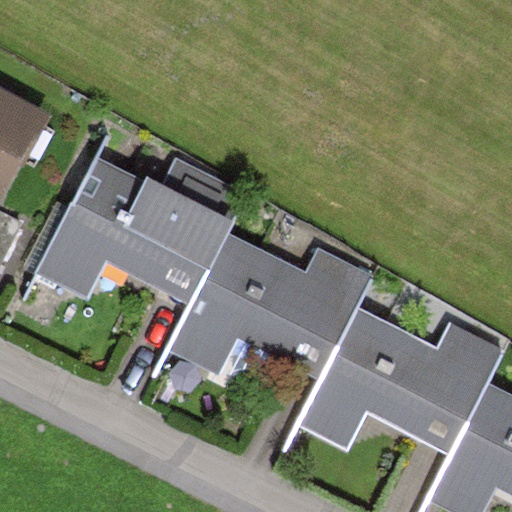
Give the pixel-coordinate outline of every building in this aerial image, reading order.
[(0,181),(14,155),(19,158),(39,121),(0,99),(0,181)] [(169,342),(170,343),(241,204),(177,167),(162,197),(93,162),(39,267),(84,290),(104,250),(193,295),(169,342)] [(243,205),(241,204),(170,343),(214,365),(234,325),(323,370),(298,417),(300,417),(371,280),(318,253),(304,279),(225,239),(243,205)] [(0,214),(0,263),(20,224),(0,214)] [(372,281),(371,280),(300,417),(344,440),(364,400),(453,445),(429,491),(431,492),(501,354),(472,340),(458,366),(355,314),(372,281)] [(502,355),(501,354),(431,492),(469,511),(475,511),(494,475),(511,484),(511,402),(485,389),(502,355)]
